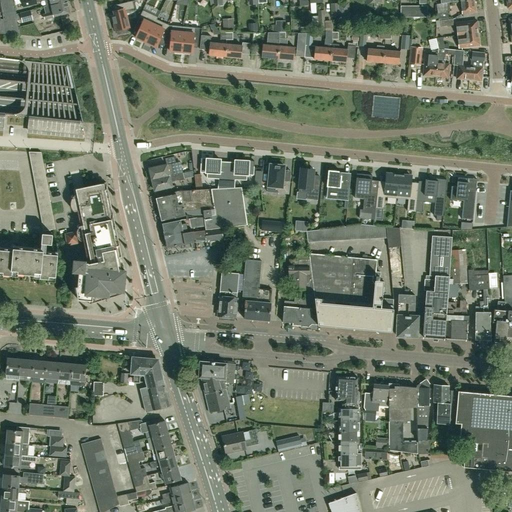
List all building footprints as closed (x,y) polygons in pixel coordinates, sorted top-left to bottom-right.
[(5,34),(19,35),(16,21),(15,15),(12,0),(0,0),(0,2),(3,19),(6,19),(5,31),(5,34)] [(473,0),(472,0),(460,1),(462,14),(475,12),(473,0)] [(134,8),(132,1),(113,6),(114,11),(115,15),(112,16),(116,31),(117,34),(127,32),(126,28),(129,27),(125,11),(134,8)] [(67,2),(47,6),(44,7),(45,14),(43,14),(44,19),(69,13),(67,2)] [(338,17),(338,21),(350,20),(349,2),(338,3),(339,17),(338,17)] [(338,3),(330,3),(331,17),(338,17),(339,17),(338,3)] [(400,17),(401,18),(427,17),(427,6),(400,6),(400,17)] [(15,15),(16,21),(21,20),(22,23),(32,20),(30,10),(19,13),(19,14),(15,15)] [(324,24),(323,10),(317,11),(318,32),(331,31),(331,24),(324,24)] [(157,18),(142,11),(134,28),(139,30),(136,36),(135,38),(145,43),(156,20),(157,18)] [(448,11),(437,12),(438,21),(449,19),(448,11)] [(453,19),(449,19),(438,21),(435,21),(436,27),(454,25),(453,19)] [(169,26),(156,20),(145,43),(156,47),(157,44),(159,39),(165,42),(169,26)] [(457,35),(478,33),(476,21),(471,22),(471,20),(463,21),(463,23),(456,24),(457,35)] [(183,27),(169,26),(165,42),(171,42),(170,45),(170,51),(181,52),(183,27)] [(199,29),(183,27),(181,52),(192,53),(192,47),(193,46),(198,46),(199,29)] [(278,46),(279,46),(279,39),(279,32),(279,33),(268,33),(266,45),(262,44),(261,56),(277,58),(278,46)] [(313,58),(329,60),(330,48),(331,41),(331,39),(331,32),(325,32),(325,39),(324,39),(324,47),(314,46),(313,58)] [(478,33),(457,35),(456,35),(458,49),(466,48),(466,47),(479,45),(478,33)] [(365,47),(366,35),(359,34),(358,46),(365,47)] [(201,35),(200,49),(209,50),(208,55),(224,56),(225,44),(210,43),(211,36),(201,35)] [(410,49),(411,39),(409,39),(409,36),(401,35),(400,49),(408,50),(409,49),(410,49)] [(411,39),(410,49),(408,64),(420,66),(422,48),(415,47),(416,40),(411,39)] [(225,44),(224,56),(241,58),(241,54),(242,46),(225,44)] [(329,60),(345,61),(346,58),(354,58),(355,46),(347,45),(346,49),(339,48),(339,45),(331,44),(331,48),(330,48),(329,60)] [(277,58),(293,59),(294,47),(279,46),(278,46),(277,58)] [(383,50),(383,46),(376,46),(376,50),(367,49),(366,61),(382,63),(383,50)] [(383,50),(382,63),(398,64),(399,52),(383,50),(384,47),(383,46),(383,50)] [(444,53),(454,54),(455,50),(443,49),(438,48),(437,52),(435,76),(448,77),(449,64),(443,63),(444,53)] [(470,66),(462,65),(463,51),(455,50),(454,54),(453,65),(457,65),(456,78),(468,80),(470,66)] [(435,76),(437,52),(431,52),(430,55),(424,54),(422,75),(435,76)] [(470,66),(468,80),(481,81),(482,68),(482,67),(482,62),(484,62),(484,53),(472,52),(470,66)] [(84,126),(25,120),(24,134),(87,140),(84,126)] [(174,157),(165,159),(166,164),(167,165),(175,163),(176,163),(174,157)] [(207,178),(218,179),(218,189),(226,188),(227,167),(220,166),(220,162),(220,160),(201,159),(200,172),(207,172),(207,178)] [(227,167),(226,188),(234,188),(235,180),(246,180),(247,175),(254,175),(254,161),(235,160),(235,162),(235,167),(227,167)] [(166,164),(149,168),(151,179),(169,175),(168,171),(176,169),(175,163),(167,165),(166,164)] [(270,164),(268,186),(277,187),(277,193),(288,194),(290,181),(283,180),(284,166),(270,164)] [(301,168),(298,192),(307,193),(306,199),(318,200),(319,184),(312,183),(314,170),(301,168)] [(327,187),(327,192),(340,193),(339,200),(348,201),(350,176),(341,175),(341,172),(339,172),(339,171),(328,170),(327,187)] [(169,175),(151,179),(154,190),(171,186),(170,181),(176,179),(177,181),(184,179),(183,173),(182,172),(169,175)] [(201,174),(194,175),(196,190),(202,190),(201,174)] [(372,180),(372,175),(357,174),(354,198),(364,199),(363,209),(360,209),(359,218),(374,220),(375,208),(377,191),(371,190),(372,180)] [(396,198),(399,175),(386,174),(385,188),(377,187),(377,191),(375,208),(384,209),(385,197),(396,198)] [(396,198),(408,199),(407,211),(415,212),(416,201),(417,191),(410,190),(411,176),(399,175),(396,198)] [(475,192),(468,192),(469,178),(458,177),(457,187),(451,186),(450,200),(463,201),(461,218),(473,220),(475,192)] [(447,180),(433,178),(432,180),(425,180),(424,195),(435,196),(433,215),(443,216),(447,180)] [(121,270),(119,258),(122,257),(106,183),(76,189),(91,260),(85,262),(74,261),(73,271),(78,299),(92,301),(123,291),(125,271),(121,270)] [(223,215),(245,213),(241,188),(211,189),(202,190),(196,190),(180,191),(175,192),(175,194),(156,198),(161,220),(165,219),(165,220),(166,223),(179,220),(179,221),(180,221),(195,218),(223,215)] [(223,215),(224,228),(247,225),(245,213),(223,215)] [(224,228),(223,215),(195,218),(180,221),(179,221),(179,220),(166,223),(161,224),(163,231),(164,235),(182,232),(182,233),(193,231),(221,228),(224,228)] [(284,233),(285,222),(277,222),(276,232),(284,233)] [(53,223),(42,225),(43,231),(55,229),(53,223)] [(367,239),(365,225),(362,224),(359,225),(360,239),(367,239)] [(354,240),(360,239),(359,225),(352,226),(354,240)] [(374,239),(372,226),(365,225),(367,239),(374,239)] [(340,241),(347,240),(346,226),(339,227),(340,241)] [(347,240),(354,240),(352,226),(346,226),(347,240)] [(380,238),(379,226),(372,226),(374,239),(380,238)] [(334,241),(340,241),(339,227),(332,228),(334,241)] [(386,227),(387,238),(388,248),(401,246),(399,228),(386,227)] [(182,232),(164,235),(164,236),(165,241),(166,247),(167,247),(191,244),(195,243),(196,244),(223,239),(221,228),(193,231),(182,233),(182,232)] [(51,245),(52,234),(41,233),(40,244),(51,245)] [(68,244),(78,243),(76,233),(67,235),(68,244)] [(444,338),(447,302),(447,296),(449,279),(449,276),(451,253),(451,250),(452,237),(432,235),(429,275),(435,276),(434,279),(424,279),(423,290),(426,290),(422,336),(444,338)] [(42,254),(43,251),(12,248),(12,251),(0,250),(0,277),(2,278),(3,275),(17,277),(17,274),(33,275),(33,278),(48,279),(48,281),(55,281),(57,255),(42,254)] [(447,296),(457,297),(458,284),(468,283),(465,249),(451,250),(451,253),(452,280),(449,279),(447,296)] [(392,299),(381,298),(382,281),(380,281),(380,272),(375,271),(376,259),(309,253),(309,259),(311,275),(317,325),(390,331),(392,299)] [(269,321),(272,290),(259,289),(261,261),(245,259),(242,297),(245,297),(243,319),(269,321)] [(288,275),(291,275),(291,289),(305,289),(306,289),(305,275),(311,275),(309,259),(298,260),(289,260),(289,266),(288,266),(288,275)] [(490,322),(490,299),(489,289),(489,288),(488,275),(487,270),(473,271),(473,270),(468,270),(469,290),(483,289),(483,301),(479,301),(479,306),(474,306),(475,340),(490,340),(490,322)] [(235,318),(236,298),(238,275),(221,273),(217,316),(235,318)] [(489,289),(490,299),(498,299),(498,288),(495,289),(494,283),(493,274),(488,275),(489,288),(489,289)] [(310,324),(317,325),(311,275),(305,275),(306,289),(305,289),(305,294),(304,294),(304,298),(300,297),(299,308),(300,308),(300,312),(299,326),(310,327),(310,324)] [(511,275),(502,276),(504,301),(511,301),(511,275)] [(406,336),(407,295),(398,295),(397,336),(406,336)] [(407,295),(406,336),(416,337),(417,316),(410,316),(410,313),(414,313),(414,295),(407,295)] [(299,308),(300,297),(294,297),(294,302),(284,301),(282,322),(292,323),(292,325),(299,326),(300,312),(300,308),(299,308)] [(447,302),(444,338),(466,339),(467,339),(468,333),(466,333),(467,315),(466,301),(460,300),(460,308),(455,308),(456,303),(447,302)] [(505,310),(505,302),(498,301),(497,309),(493,309),(492,322),(496,322),(494,341),(504,342),(507,310),(505,310)] [(18,380),(20,360),(7,358),(5,375),(6,375),(6,379),(18,380)] [(143,375),(145,359),(132,358),(130,375),(134,375),(133,383),(138,383),(139,377),(143,375)] [(149,374),(160,371),(158,359),(145,359),(143,375),(144,375),(145,378),(149,376),(149,374)] [(32,377),(33,361),(20,360),(18,380),(31,381),(32,377)] [(45,378),(46,362),(33,361),(32,377),(45,378)] [(234,379),(235,365),(200,361),(198,377),(201,378),(209,413),(230,408),(224,382),(233,383),(234,379)] [(58,383),(59,363),(46,362),(45,378),(45,382),(57,383),(58,383)] [(70,385),(72,364),(59,363),(58,383),(70,385)] [(72,364),(70,385),(84,386),(84,382),(83,382),(85,366),(72,364)] [(145,379),(161,376),(160,371),(149,374),(149,376),(145,378),(145,379)] [(153,387),(163,384),(161,376),(145,379),(147,387),(149,396),(155,395),(153,387)] [(349,386),(349,378),(337,377),(335,400),(344,400),(344,406),(345,399),(347,399),(348,386),(349,386)] [(354,405),(356,405),(357,378),(349,378),(349,386),(348,386),(347,399),(345,399),(344,406),(344,409),(344,410),(354,410),(354,405)] [(103,396),(103,382),(93,382),(93,396),(103,396)] [(388,401),(386,401),(388,385),(384,385),(381,382),(378,385),(371,384),(370,393),(365,393),(364,407),(365,409),(364,421),(375,421),(375,420),(378,417),(379,407),(389,407),(388,401)] [(149,396),(147,387),(140,389),(142,401),(145,412),(169,407),(163,384),(153,387),(155,395),(149,396)] [(433,421),(436,421),(436,422),(449,423),(449,422),(455,423),(457,403),(456,403),(450,403),(451,394),(448,394),(449,386),(434,385),(433,402),(437,403),(437,409),(433,409),(433,421)] [(388,401),(389,407),(388,421),(389,450),(417,454),(417,442),(403,442),(403,422),(410,421),(410,406),(416,406),(416,404),(419,404),(419,388),(416,388),(398,386),(398,388),(388,389),(388,401)] [(416,406),(417,442),(417,454),(430,454),(430,440),(427,440),(429,388),(419,388),(419,404),(416,404),(416,406)] [(456,403),(457,403),(455,423),(455,424),(461,424),(459,443),(465,443),(463,467),(511,471),(511,395),(457,391),(456,403)] [(241,396),(240,393),(236,394),(234,394),(240,420),(245,419),(241,396)] [(360,410),(356,405),(354,405),(354,410),(344,410),(344,409),(338,409),(338,421),(359,422),(360,410)] [(151,438),(167,433),(164,421),(149,425),(148,422),(142,424),(141,420),(127,422),(128,426),(129,430),(130,431),(139,429),(141,434),(149,432),(151,437),(151,438)] [(359,434),(359,422),(338,421),(339,432),(353,431),(353,434),(359,434)] [(6,442),(28,444),(29,428),(17,427),(17,431),(7,430),(6,442)] [(120,439),(131,436),(130,431),(129,430),(119,433),(120,439)] [(226,453),(246,449),(245,440),(251,439),(249,431),(222,437),(226,453)] [(359,445),(359,434),(353,434),(353,431),(339,432),(339,441),(353,441),(353,445),(359,445)] [(154,449),(171,445),(167,433),(151,438),(151,437),(147,438),(150,450),(152,449),(154,449)] [(63,437),(51,436),(50,446),(52,446),(62,447),(63,437)] [(122,444),(132,441),(131,436),(120,439),(122,444)] [(288,447),(301,444),(299,436),(286,439),(288,447)] [(92,447),(102,444),(100,439),(90,442),(92,447)] [(123,449),(133,446),(132,441),(122,444),(123,449)] [(359,450),(359,445),(353,445),(353,441),(339,441),(339,453),(352,453),(352,454),(361,454),(361,450),(359,450)] [(28,444),(6,442),(5,454),(21,456),(28,456),(29,444),(28,444)] [(82,450),(92,447),(90,442),(80,445),(82,450)] [(93,452),(103,449),(102,444),(92,447),(93,452)] [(149,463),(174,456),(171,445),(154,449),(152,449),(154,454),(156,454),(157,460),(149,463)] [(135,451),(134,447),(133,446),(123,449),(125,454),(135,451)] [(83,455),(93,452),(92,447),(82,450),(83,455)] [(95,458),(105,455),(103,449),(93,452),(95,458)] [(85,460),(95,458),(93,452),(83,455),(85,460)] [(145,460),(142,452),(136,454),(137,459),(138,462),(145,460)] [(361,466),(361,454),(352,454),(352,453),(339,453),(339,466),(339,469),(361,470),(361,466)] [(20,468),(29,468),(29,462),(35,463),(36,457),(28,456),(21,456),(5,454),(3,467),(20,468)] [(96,463),(106,460),(105,455),(95,458),(96,463)] [(161,472),(177,468),(174,456),(149,463),(151,468),(159,466),(161,472)] [(86,466),(96,463),(95,458),(85,460),(86,466)] [(70,461),(61,460),(59,475),(69,476),(70,461)] [(98,468),(108,465),(106,460),(96,463),(98,468)] [(88,471),(98,468),(96,463),(86,466),(88,471)] [(99,473),(109,470),(108,465),(98,468),(99,473)] [(89,476),(99,473),(98,468),(88,471),(89,476)] [(177,468),(161,472),(164,485),(180,480),(177,468)] [(101,478),(111,476),(109,470),(99,473),(101,478)] [(368,480),(366,472),(357,474),(359,482),(368,480)] [(2,487),(19,488),(19,483),(29,484),(30,483),(36,483),(36,481),(42,481),(43,475),(30,473),(29,478),(20,477),(20,476),(3,475),(2,487)] [(91,481),(101,478),(99,473),(89,476),(91,481)] [(134,487),(144,484),(142,478),(141,474),(131,477),(134,487)] [(75,477),(64,476),(63,491),(74,492),(75,477)] [(102,484),(112,481),(111,476),(101,478),(102,484)] [(149,484),(146,476),(142,478),(144,484),(146,490),(155,488),(154,483),(149,484)] [(92,487),(102,484),(101,478),(91,481),(92,487)] [(104,489),(114,486),(112,481),(102,484),(104,489)] [(188,491),(190,491),(188,483),(169,488),(170,493),(162,495),(163,499),(188,492),(188,491)] [(94,492),(104,489),(102,484),(92,487),(94,492)] [(135,493),(146,490),(144,484),(134,487),(135,493)] [(105,494),(115,491),(114,486),(104,489),(105,494)] [(24,488),(19,488),(2,487),(1,499),(10,500),(18,500),(18,493),(23,493),(24,488)] [(95,497),(105,494),(104,489),(94,492),(95,497)] [(107,499),(117,496),(115,491),(105,494),(107,499)] [(174,505),(192,500),(193,497),(193,494),(190,493),(190,491),(188,491),(188,492),(163,499),(161,500),(162,505),(164,504),(173,502),(174,505)] [(360,511),(356,493),(328,503),(331,511),(360,511)] [(97,502),(107,499),(105,494),(95,497),(97,502)] [(117,496),(118,502),(119,505),(120,507),(129,505),(127,494),(117,496)] [(98,507),(118,502),(117,496),(107,499),(97,502),(98,507)] [(29,501),(18,500),(10,500),(1,499),(0,506),(0,510),(15,511),(16,511),(17,511),(20,511),(25,511),(26,509),(28,509),(29,501)] [(192,500),(174,505),(174,506),(164,508),(165,509),(155,511),(185,511),(195,510),(192,500)] [(99,511),(104,511),(119,505),(118,502),(98,507),(99,511)]
